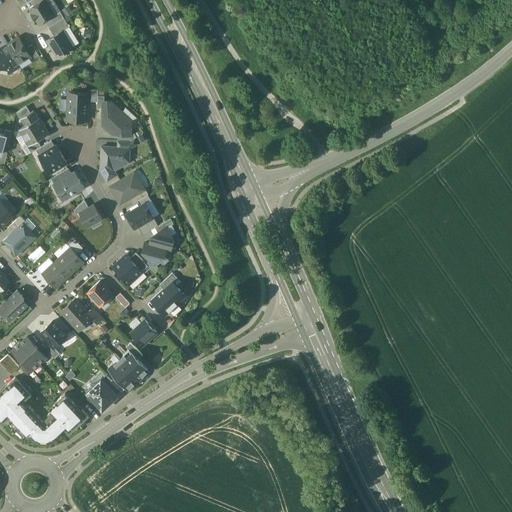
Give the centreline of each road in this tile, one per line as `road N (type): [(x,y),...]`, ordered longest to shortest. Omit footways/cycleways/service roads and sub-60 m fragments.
road 1 (unclassified): [(300,172),(455,94),(511,46)]
road 2 (secondary): [(155,0),(248,191)]
road 3 (track): [(197,0),(249,77),(310,138),(321,164)]
road 4 (secondary): [(307,323),(392,511)]
road 5 (residential): [(171,388),(271,348),(307,323)]
road 6 (residential): [(98,262),(117,245),(119,226),(65,139)]
road 7 (residential): [(171,388),(58,468)]
